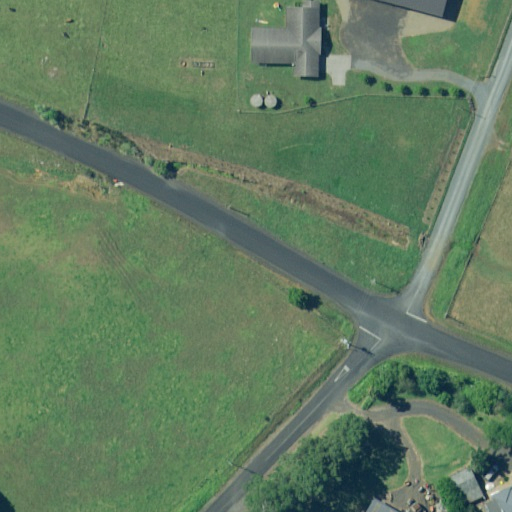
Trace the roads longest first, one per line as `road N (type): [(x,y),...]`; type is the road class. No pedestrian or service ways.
road 1 (unclassified): [(394,324),(206,212),(0,113)]
road 2 (unclassified): [(511,32),(423,277),(394,324)]
road 3 (unclassified): [(215,511),(394,324)]
road 4 (unclassified): [(511,372),(394,324)]
